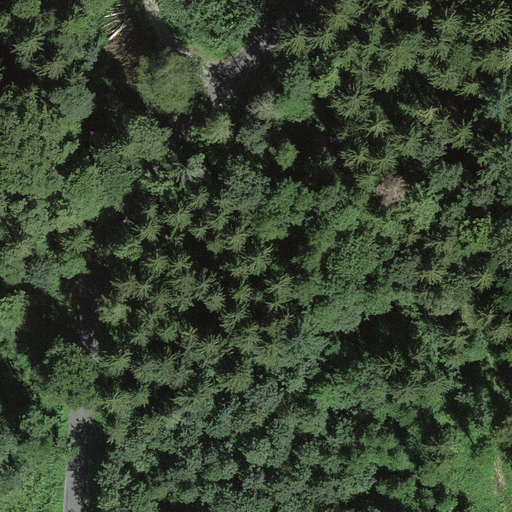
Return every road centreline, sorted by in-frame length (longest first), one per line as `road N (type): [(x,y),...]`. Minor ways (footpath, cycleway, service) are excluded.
road 1 (residential): [(78,511),(94,336),(146,169),(188,101),(284,0)]
road 2 (track): [(130,0),(139,67),(188,101)]
